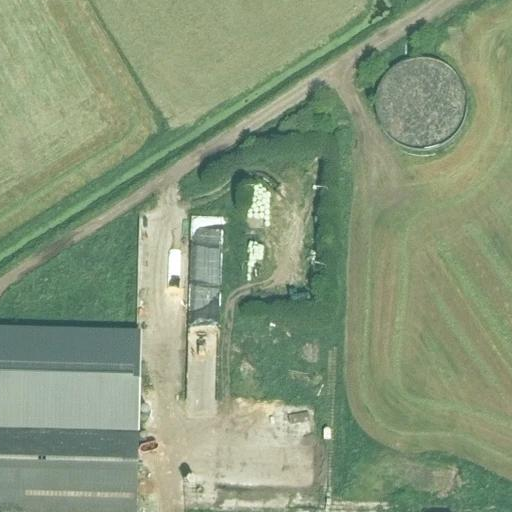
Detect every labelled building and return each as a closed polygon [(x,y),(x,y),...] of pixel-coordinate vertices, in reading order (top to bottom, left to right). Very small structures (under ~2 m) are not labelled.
[(198,249),(218,250),(219,227),(198,227),(198,249)] [(210,319),(213,304),(196,300),(193,316),(210,319)] [(0,511),(135,511),(140,337),(0,334),(0,511)] [(435,511),(452,511),(452,502),(436,501),(435,511)] [(388,503),(388,511),(429,511),(429,502),(388,503)]
